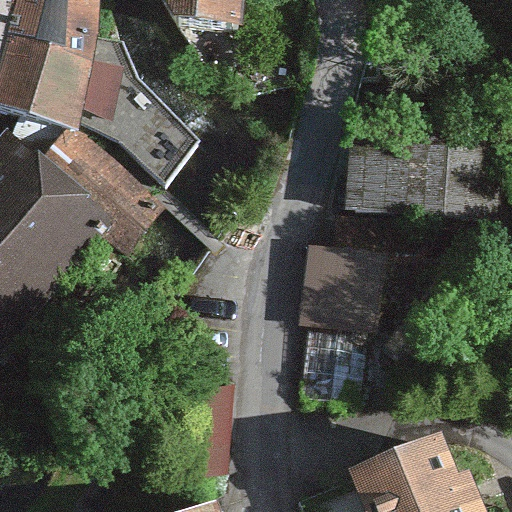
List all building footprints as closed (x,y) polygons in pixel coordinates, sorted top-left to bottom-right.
[(0,0),(0,80),(20,0),(0,0)] [(100,0),(20,0),(0,80),(0,122),(80,153),(84,130),(113,138),(124,84),(96,78),(100,0)] [(243,0),(170,0),(181,25),(241,29),(243,0)] [(506,143),(357,141),(356,223),(506,224),(506,143)] [(0,362),(111,239),(6,145),(0,151),(0,362)] [(386,261),(313,259),(311,333),(384,335),(386,261)] [(479,511),(455,452),(357,492),(365,511),(479,511)]
